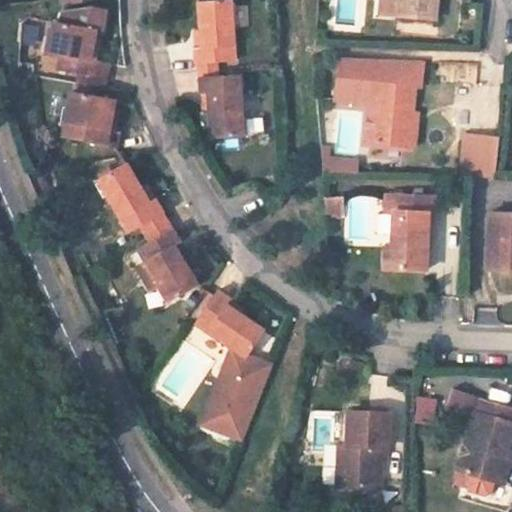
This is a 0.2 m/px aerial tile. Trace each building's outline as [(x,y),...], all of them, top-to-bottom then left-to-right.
[(376,0),(375,14),(392,16),(393,0),(376,0)] [(393,0),(392,16),(434,20),(435,0),(393,0)] [(198,55),(189,56),(190,73),(194,73),(215,71),(231,69),(224,7),(194,10),(197,38),(198,55)] [(76,79),(94,82),(96,62),(90,61),(92,43),(93,32),(101,32),(103,10),(100,10),(87,9),(75,10),(62,14),(60,29),(48,28),(45,57),(54,59),(51,76),(76,79)] [(189,56),(198,55),(197,38),(187,39),(189,56)] [(92,43),(90,61),(96,62),(99,44),(92,43)] [(421,65),(337,62),(334,104),(369,107),(366,146),(415,152),(416,135),(408,134),(409,117),(411,91),(419,91),(421,65)] [(194,73),(195,87),(217,86),(215,71),(194,73)] [(92,100),(94,82),(76,79),(73,98),(92,100)] [(197,107),(208,106),(209,120),(212,150),(243,147),(237,84),(217,86),(195,87),(197,107)] [(104,126),(106,113),(107,101),(92,100),(73,98),(64,97),(61,124),(71,125),(69,141),(109,145),(111,127),(104,126)] [(198,120),(209,120),(208,106),(197,107),(198,120)] [(112,114),(106,113),(104,126),(111,127),(112,114)] [(417,117),(409,117),(408,134),(416,135),(417,117)] [(495,182),(499,140),(465,138),(461,181),(470,181),(495,182)] [(357,171),(358,153),(321,152),(320,170),(357,171)] [(118,233),(154,214),(146,198),(136,203),(129,189),(117,164),(89,180),(118,233)] [(139,185),(129,189),(136,203),(146,198),(139,185)] [(391,217),(427,219),(433,219),(434,199),(382,196),(381,217),(391,217)] [(341,198),(323,199),(325,222),(342,221),(341,198)] [(511,216),(489,216),(487,274),(511,274),(511,216)] [(426,278),(427,219),(391,217),(390,253),(382,253),(382,275),(426,278)] [(170,251),(178,246),(166,229),(132,252),(167,304),(193,287),(178,263),(170,251)] [(178,246),(170,251),(178,263),(186,258),(178,246)] [(242,363),(260,338),(236,321),(223,312),(228,305),(213,294),(192,328),(242,363)] [(228,305),(223,312),(236,321),(240,313),(228,305)] [(511,409),(456,392),(452,408),(476,416),(459,477),(511,493),(511,409)] [(416,396),(416,423),(435,423),(435,396),(416,396)] [(347,452),(346,491),(378,492),(380,451),(387,451),(388,417),(349,415),(347,452)] [(337,491),(346,491),(347,452),(338,452),(337,491)]
